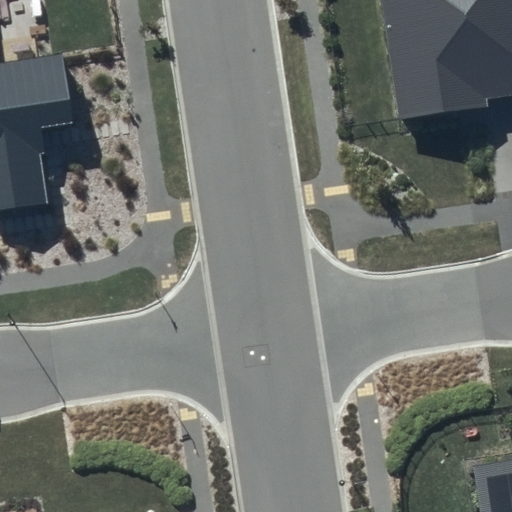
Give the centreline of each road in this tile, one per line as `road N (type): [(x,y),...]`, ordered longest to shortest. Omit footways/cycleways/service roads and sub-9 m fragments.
road 1 (residential): [(268,339),(218,0)]
road 2 (residential): [(0,377),(268,339)]
road 3 (residential): [(268,339),(511,302)]
road 4 (residential): [(293,511),(268,339)]
